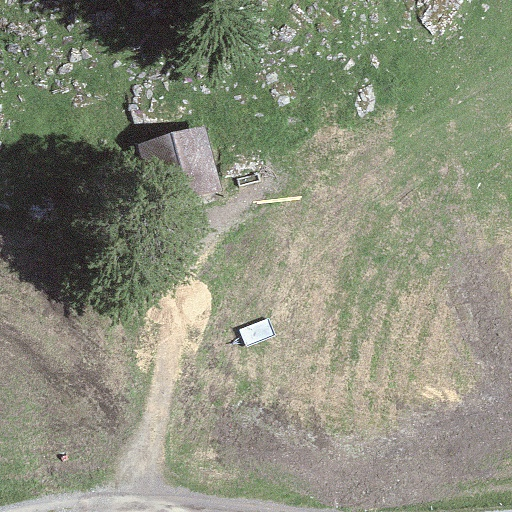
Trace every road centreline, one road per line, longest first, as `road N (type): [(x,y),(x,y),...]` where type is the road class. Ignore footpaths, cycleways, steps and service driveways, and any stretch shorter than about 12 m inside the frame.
road 1 (track): [(129,506),(195,254),(216,225),(315,150)]
road 2 (track): [(53,511),(185,511)]
